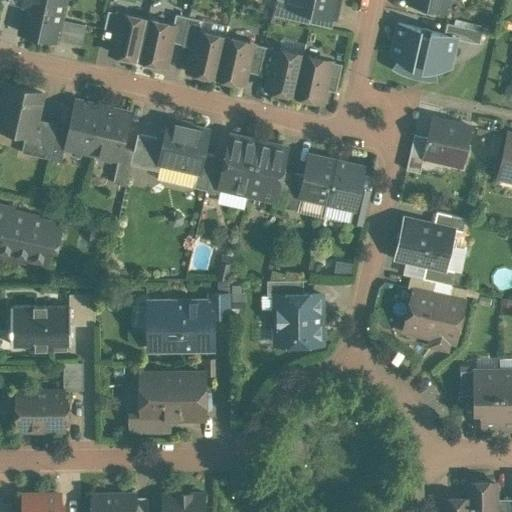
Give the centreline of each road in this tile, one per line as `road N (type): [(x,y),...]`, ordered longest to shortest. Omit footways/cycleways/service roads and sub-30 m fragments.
road 1 (residential): [(352,356),(291,379),(250,443),(211,455),(0,454)]
road 2 (residential): [(376,121),(337,122),(0,50)]
road 3 (residential): [(352,356),(393,158),(376,121)]
road 4 (residential): [(438,450),(432,405),(417,380),(386,361),(352,356)]
road 5 (unknown): [(75,455),(73,322)]
road 6 (residential): [(376,121),(359,77),(375,0)]
